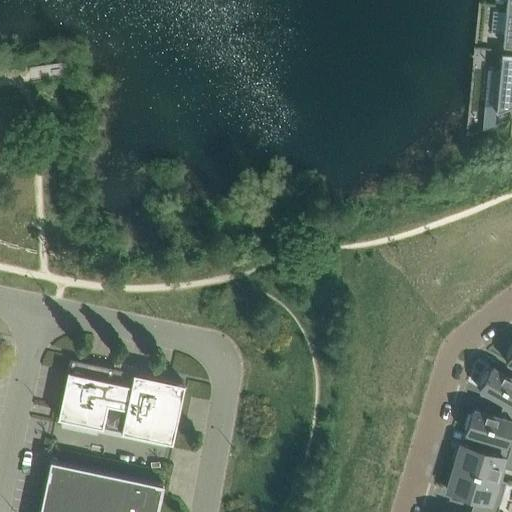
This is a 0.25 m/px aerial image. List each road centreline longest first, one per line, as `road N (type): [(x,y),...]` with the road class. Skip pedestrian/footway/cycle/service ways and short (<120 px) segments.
road 1 (unclassified): [(204,511),(224,403),(222,360),(205,344),(39,307)]
road 2 (residential): [(401,511),(447,359),(511,297)]
road 3 (unclassified): [(39,307),(0,494)]
